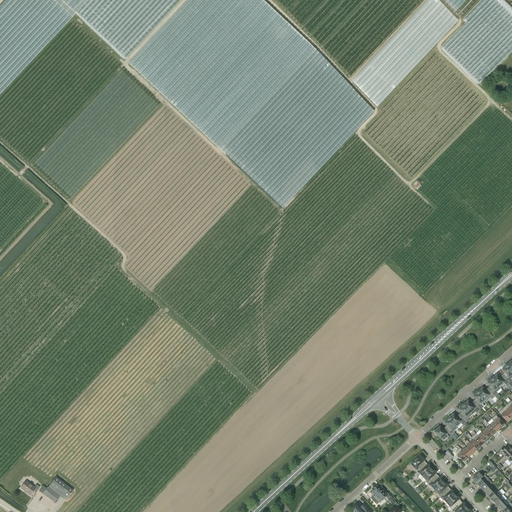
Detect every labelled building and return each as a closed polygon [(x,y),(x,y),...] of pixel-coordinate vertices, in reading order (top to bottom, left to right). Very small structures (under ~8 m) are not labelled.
[(489,75),(511,50),(511,49),(498,36),(476,59),(479,62),(477,64),(479,67),(480,66),(482,69),(489,75)] [(412,185),(417,190),(422,185),(417,180),(412,185)] [(511,378),(511,372),(506,365),(503,368),(504,369),(502,370),(505,373),(504,373),(504,374),(505,375),(503,377),(509,384),(511,381),(511,380),(511,379),(511,378)] [(495,376),(491,378),(500,388),(504,384),(506,386),(509,384),(503,377),(501,379),(500,378),(499,378),(497,375),(495,376)] [(500,388),(491,378),(488,381),(489,382),(488,383),(490,386),(490,387),(491,388),(489,390),(495,397),(498,394),(497,393),(501,389),(500,388)] [(480,389),(477,391),(486,401),(486,402),(491,398),(492,399),(495,397),(489,390),(487,392),(486,391),(485,391),(482,389),(481,390),(480,389)] [(486,401),(477,391),(474,394),(475,395),(473,397),(476,399),(476,401),(474,403),(480,410),(483,407),(481,405),(486,401)] [(466,402),(462,405),(472,415),(475,412),(476,413),(477,413),(480,410),(474,403),(472,405),(472,404),(470,404),(468,402),(467,403),(466,402)] [(472,415),(462,405),(460,408),(459,410),(461,412),(461,413),(461,414),(462,414),(460,416),(466,423),(469,420),(468,419),(472,415)] [(511,410),(507,405),(504,408),(503,409),(511,418),(511,417),(511,410)] [(509,422),(511,419),(511,418),(503,409),(499,413),(507,421),(507,422),(508,422),(509,422)] [(452,415),(448,418),(457,427),(461,424),(463,426),(466,423),(460,416),(458,418),(457,417),(456,417),(454,415),(452,416),(452,415)] [(504,425),(504,424),(496,416),(492,419),(494,422),(500,429),(501,428),(502,428),(504,426),(504,425)] [(457,427),(448,418),(445,421),(446,422),(445,422),(445,423),(447,426),(447,427),(447,428),(446,429),(452,436),(455,433),(454,432),(458,428),(457,427)] [(496,432),(500,429),(494,422),(490,425),(496,432)] [(490,425),(486,429),(492,436),(496,432),(490,425)] [(434,430),(433,432),(436,436),(437,435),(443,442),(448,437),(449,438),(452,436),(446,429),(443,431),(440,428),(438,429),(438,428),(434,430)] [(486,429),(482,432),(488,440),(492,436),(486,429)] [(487,440),(488,440),(482,432),(478,436),(485,444),(488,441),(487,440)] [(482,446),(485,444),(478,436),(476,434),(472,438),(474,440),(480,447),(481,446),(482,446)] [(476,451),(480,447),(474,440),(470,443),(476,451)] [(470,443),(466,447),(472,454),(476,451),(470,443)] [(500,451),(504,456),(511,450),(508,446),(505,450),(503,448),(500,451)] [(466,447),(462,450),(462,451),(468,458),(472,454),(466,447)] [(461,458),(464,461),(465,461),(468,459),(467,459),(468,458),(462,451),(462,450),(460,448),(456,452),(458,454),(457,455),(457,456),(457,457),(459,459),(460,459),(461,458)] [(424,460),(420,456),(411,464),(414,468),(413,469),(416,472),(426,463),(424,461),(424,460)] [(428,465),(426,463),(416,472),(420,475),(421,474),(423,477),(432,469),(428,465)] [(436,473),(432,469),(423,477),(426,480),(425,481),(428,485),(438,476),(436,474),(436,473)] [(475,484),(476,484),(476,483),(483,477),(479,473),(472,479),(473,481),(473,482),(475,484)] [(476,483),(476,484),(480,487),(489,479),(485,475),(483,477),(476,483)] [(440,478),(438,476),(428,485),(431,488),(432,487),(435,490),(444,482),(440,478)] [(65,501),(73,491),(55,477),(48,487),(47,487),(46,489),(42,494),(54,503),(60,496),(65,501)] [(489,479),(480,487),(483,491),(490,485),(492,483),(489,479)] [(34,488),(26,482),(21,489),(30,495),(33,491),(36,492),(39,487),(36,485),(34,488)] [(448,486),(444,482),(435,490),(438,493),(437,494),(440,498),(449,489),(447,487),(448,486)] [(494,489),(490,485),(483,491),(487,495),(494,489)] [(390,497),(388,494),(382,488),(380,490),(377,487),(375,489),(374,488),(372,490),(372,491),(370,493),(373,496),(371,498),(377,505),(379,502),(380,503),(386,497),(388,499),(387,500),(393,506),(396,503),(391,497),(390,497)] [(444,500),(447,503),(456,495),(452,490),(451,491),(449,489),(440,498),(443,501),(444,500)] [(497,493),(494,489),(487,495),(490,499),(491,499),(497,493)] [(493,502),(494,503),(501,497),(503,495),(499,491),(497,493),(491,499),(490,499),(490,500),(492,503),(493,502)] [(460,499),(456,495),(447,503),(450,506),(449,507),(452,510),(461,502),(459,499),(460,499)] [(504,501),(501,497),(494,503),(495,505),(497,508),(498,507),(504,501)] [(508,505),(504,501),(498,507),(501,511),(508,505)] [(463,504),(461,502),(452,510),(453,511),(462,511),(468,508),(464,503),(463,504)] [(372,511),(373,511),(365,503),(362,506),(359,503),(358,504),(358,503),(355,505),(356,506),(353,508),(355,511),(372,511)] [(508,505),(501,511),(502,511),(508,511),(511,508),(511,505),(510,503),(508,505)]
